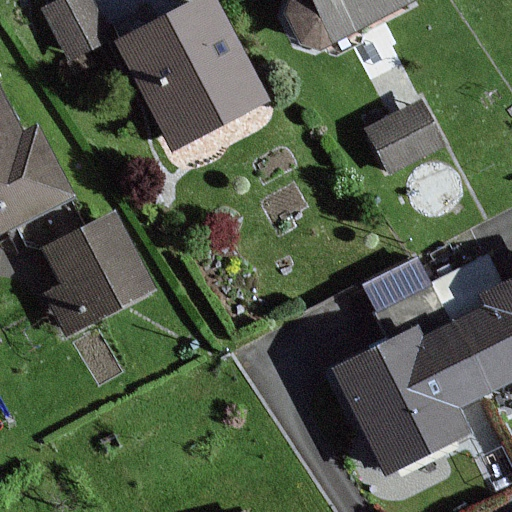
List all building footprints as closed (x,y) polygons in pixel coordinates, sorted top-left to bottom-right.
[(88,0),(63,0),(49,7),(73,57),(108,41),(88,0)] [(265,100),(214,0),(202,0),(123,40),(177,145),(265,100)] [(334,39),(408,0),(305,0),(290,8),(309,43),(330,32),(334,39)] [(22,134),(0,89),(0,230),(75,194),(41,124),(22,134)] [(391,169),(441,144),(422,104),(371,129),(391,169)] [(155,289),(116,211),(44,248),(65,288),(50,296),(69,333),(155,289)] [(511,283),(484,297),(488,304),(456,320),(490,388),(511,377),(511,283)] [(455,405),(490,388),(456,320),(423,336),(419,328),(337,369),(387,470),(468,430),(455,405)]
